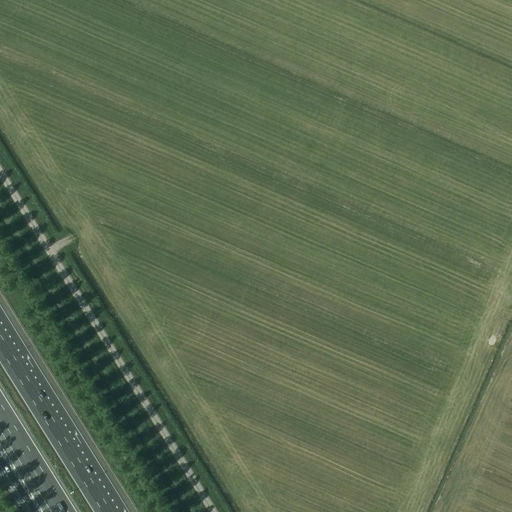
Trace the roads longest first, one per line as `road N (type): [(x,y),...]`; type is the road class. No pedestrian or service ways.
road 1 (unclassified): [(202,511),(0,192)]
road 2 (motorway): [(107,511),(0,341)]
road 3 (motorway): [(0,409),(63,511)]
